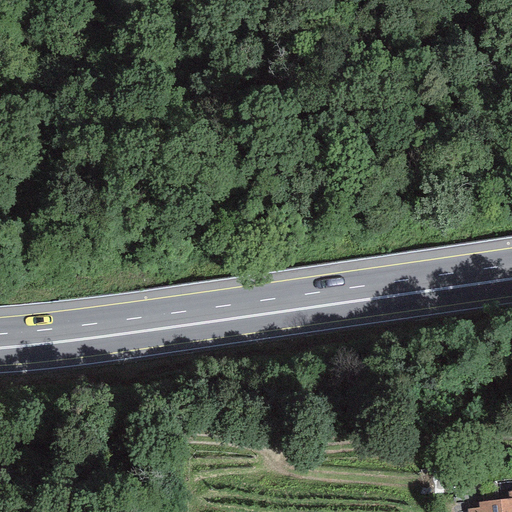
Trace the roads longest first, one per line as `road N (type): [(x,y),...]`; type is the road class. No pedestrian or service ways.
road 1 (primary): [(511,270),(0,340)]
road 2 (track): [(511,434),(289,448),(165,437),(0,441)]
